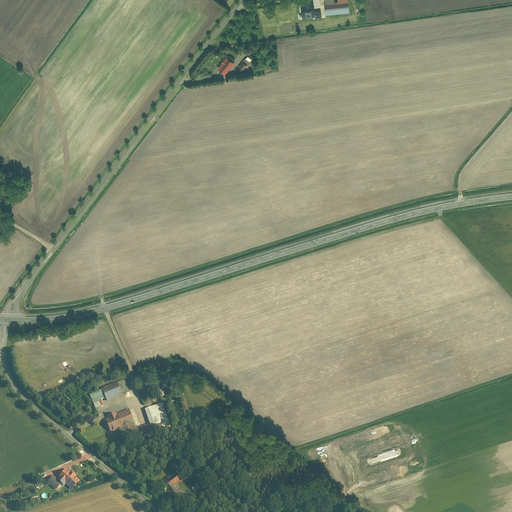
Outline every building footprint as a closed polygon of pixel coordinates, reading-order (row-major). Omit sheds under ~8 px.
[(302,17),(315,16),(314,12),(313,2),(309,2),(309,0),(304,1),(304,3),(300,3),(302,17)] [(323,0),(324,14),(347,12),(346,0),(336,0),(337,1),(333,2),(332,0),(323,0)] [(233,61),(225,56),(217,67),(225,73),(233,61)] [(246,63),(242,60),(238,66),(242,69),(246,63)] [(123,381),(115,385),(120,396),(128,392),(123,381)] [(106,402),(120,396),(115,385),(101,391),(105,399),(106,402)] [(166,388),(159,390),(161,398),(168,396),(166,388)] [(100,401),(105,399),(101,391),(88,396),(92,405),(93,404),(100,401)] [(162,404),(144,410),(151,428),(168,422),(162,404)] [(128,411),(116,416),(115,414),(107,417),(108,419),(105,421),(110,433),(119,429),(124,439),(138,433),(128,411)] [(150,431),(148,425),(139,428),(141,434),(150,431)] [(80,483),(67,471),(59,481),(63,484),(64,483),(73,491),(80,483)] [(177,471),(159,485),(174,504),(183,497),(175,487),(185,480),(177,471)] [(57,491),(63,484),(59,481),(54,477),(49,483),(57,491)]
